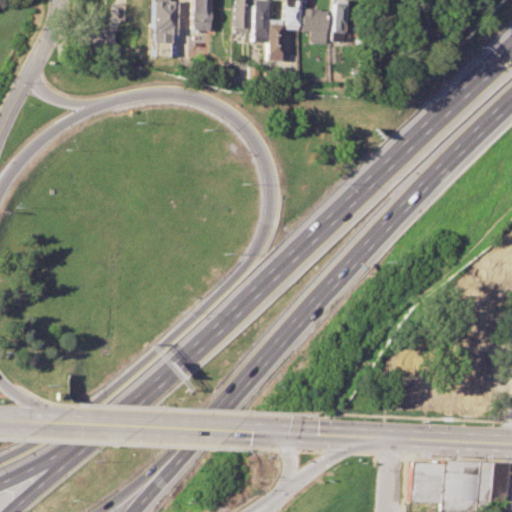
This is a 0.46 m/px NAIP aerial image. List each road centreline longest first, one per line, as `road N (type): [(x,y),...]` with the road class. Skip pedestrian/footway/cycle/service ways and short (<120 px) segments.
road 1 (motorway): [(511,45),(148,394),(48,467)]
road 2 (motorway): [(93,106),(174,92),(218,105),(261,156),(266,223),(246,264),(124,379),(0,458)]
road 3 (motorway): [(177,462),(368,238),(511,97)]
road 4 (primary): [(48,424),(249,431)]
road 5 (primary): [(388,437),(511,442)]
